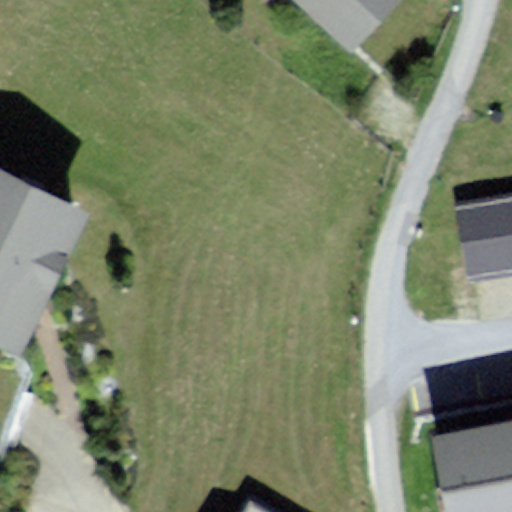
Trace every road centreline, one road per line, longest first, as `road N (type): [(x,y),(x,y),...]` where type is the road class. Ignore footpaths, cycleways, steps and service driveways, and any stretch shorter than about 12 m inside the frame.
road 1 (residential): [(471,0),(400,205),(379,353)]
road 2 (residential): [(379,353),(387,511)]
road 3 (residential): [(379,353),(511,332)]
